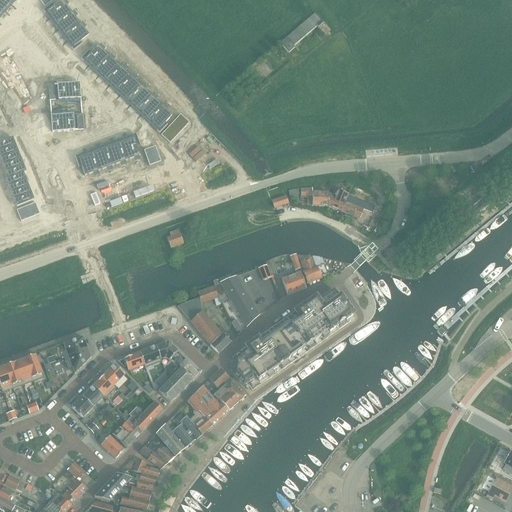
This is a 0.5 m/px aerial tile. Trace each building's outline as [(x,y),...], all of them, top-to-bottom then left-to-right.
[(9,0),(0,0),(0,12),(11,2),(9,0)] [(71,5),(56,16),(81,48),(95,38),(71,5)] [(315,13),(314,14),(280,43),(288,53),(295,48),(294,47),(317,27),(324,36),(330,31),(315,13)] [(105,48),(91,61),(162,133),(176,121),(105,48)] [(89,91),(56,91),(57,138),(89,138),(89,91)] [(180,115),(161,135),(169,144),(189,123),(180,115)] [(137,141),(83,162),(89,180),(144,159),(137,141)] [(22,143),(4,148),(14,182),(11,183),(20,211),(38,205),(29,178),(32,177),(22,143)] [(155,147),(144,151),(149,166),(160,162),(155,147)] [(312,188),(301,189),(301,193),(301,198),(306,198),(306,197),(312,197),(312,206),(327,207),(328,193),(312,192),(312,188)] [(328,193),(327,207),(341,212),(345,203),(348,195),(334,189),(332,195),(328,193)] [(272,202),(274,208),(274,209),(288,204),(286,197),(272,202)] [(484,197),(464,213),(470,219),(489,204),(484,197)] [(345,203),(341,212),(358,219),(357,221),(367,225),(369,219),(366,218),(367,215),(361,213),(362,210),(345,203)] [(35,204),(16,211),(21,222),(39,215),(35,204)] [(377,214),(373,220),(382,226),(386,220),(377,214)] [(167,238),(171,248),(183,244),(178,230),(170,233),(171,237),(167,238)] [(302,259),(300,262),(304,272),(302,272),(307,285),(320,280),(320,278),(327,275),(323,265),(318,267),(317,266),(323,264),(321,258),(313,256),(312,256),(311,257),(312,259),(311,259),(308,257),(302,259)] [(294,257),(289,259),(293,271),(299,269),(294,257)] [(266,266),(259,269),(263,281),(270,279),(266,266)] [(300,273),(282,281),(287,296),(306,288),(300,273)] [(215,286),(214,287),(217,295),(218,298),(220,304),(229,299),(246,327),(259,315),(236,277),(219,284),(220,285),(219,285),(215,286)] [(217,295),(214,287),(198,293),(200,299),(200,301),(217,295)] [(233,359),(232,374),(244,387),(256,378),(259,381),(267,375),(266,373),(271,368),(273,371),(280,366),(281,365),(280,365),(279,365),(278,362),(285,357),(288,360),(292,358),(303,350),(303,349),(307,347),(304,343),(312,337),(314,340),(313,341),(314,342),(315,341),(321,336),(319,333),(325,329),(327,332),(328,331),(328,332),(336,326),(337,327),(338,326),(337,325),(334,322),(341,316),(345,321),(346,321),(346,320),(354,314),(350,309),(349,308),(344,302),(345,301),(344,300),(344,301),(340,296),(338,297),(333,290),(318,300),(316,297),(307,303),(302,307),(294,313),(295,314),(286,320),(285,320),(286,320),(268,333),(268,332),(267,333),(259,339),(258,338),(254,341),(254,340),(249,344),(245,347),(246,348),(233,359)] [(200,299),(177,308),(210,346),(218,354),(230,342),(224,336),(226,333),(220,327),(217,330),(202,312),(201,304),(213,300),(218,298),(217,295),(200,301),(200,299)] [(236,320),(231,323),(235,329),(240,326),(236,320)] [(439,329),(435,333),(439,337),(443,334),(439,329)] [(66,350),(62,351),(65,358),(87,350),(83,338),(64,345),(66,350)] [(166,344),(156,348),(160,360),(161,360),(165,358),(169,361),(178,352),(170,345),(166,344)] [(156,348),(140,354),(144,366),(144,368),(161,362),(161,360),(160,360),(156,348)] [(87,350),(65,358),(69,370),(73,369),(74,374),(90,358),(87,350)] [(140,354),(118,362),(124,368),(126,367),(127,372),(144,366),(140,354)] [(35,355),(25,359),(33,382),(43,378),(38,364),(41,363),(42,363),(39,355),(36,357),(35,355)] [(25,359),(14,363),(23,385),(33,382),(25,359)] [(14,363),(4,367),(13,389),(23,385),(14,363)] [(114,365),(103,376),(115,388),(116,388),(114,386),(124,375),(114,365)] [(4,367),(0,368),(0,386),(2,393),(13,389),(4,367)] [(160,394),(170,403),(192,380),(183,371),(181,369),(158,393),(159,394),(160,394)] [(217,390),(227,380),(228,379),(222,372),(217,373),(209,380),(217,390)] [(103,376),(93,387),(105,398),(115,388),(103,376)] [(230,380),(228,379),(227,380),(228,381),(221,388),(236,404),(245,396),(230,380)] [(228,411),(236,404),(221,388),(228,381),(227,380),(217,390),(218,390),(219,389),(220,390),(215,394),(212,391),(210,393),(209,394),(219,406),(222,403),(228,411)] [(132,381),(127,387),(131,391),(137,386),(132,381)] [(146,384),(143,387),(149,393),(152,390),(146,384)] [(203,386),(202,387),(195,395),(208,411),(202,415),(212,427),(228,411),(222,403),(219,406),(209,394),(210,393),(203,386)] [(93,387),(83,397),(93,407),(103,397),(104,399),(105,398),(93,387)] [(139,388),(134,394),(137,397),(142,391),(139,388)] [(187,402),(187,403),(195,412),(193,413),(194,415),(189,420),(188,420),(201,436),(211,427),(212,427),(202,415),(208,411),(195,395),(187,402)] [(83,397),(71,408),(82,419),(82,418),(84,420),(95,409),(93,407),(83,397)] [(126,412),(122,416),(124,417),(141,433),(163,411),(155,403),(154,402),(143,414),(136,408),(129,416),(126,412)] [(103,409),(98,413),(103,418),(107,413),(103,409)] [(125,425),(121,429),(133,441),(141,433),(124,417),(122,419),(125,421),(123,423),(125,425)] [(171,420),(169,421),(165,426),(184,449),(201,436),(188,420),(189,420),(186,417),(179,423),(181,425),(177,429),(171,423),(173,422),(171,420)] [(156,435),(159,439),(175,458),(184,449),(165,426),(156,435)] [(112,437),(117,441),(126,449),(133,441),(121,429),(112,437)] [(109,437),(101,446),(115,460),(123,451),(109,437)] [(153,441),(147,449),(167,464),(175,458),(153,441)] [(147,460),(160,470),(167,464),(147,449),(144,447),(138,453),(148,459),(147,460)] [(511,452),(510,451),(503,463),(506,465),(511,468),(511,452)] [(131,460),(124,467),(131,470),(134,462),(131,460)] [(136,473),(156,479),(160,471),(145,467),(146,464),(138,460),(133,472),(136,473)] [(68,468),(79,479),(84,473),(74,463),(68,468)] [(153,486),(156,479),(136,473),(135,475),(139,477),(138,481),(153,486)] [(131,479),(117,475),(94,498),(109,502),(114,496),(121,490),(125,486),(128,482),(131,479)] [(25,484),(19,481),(8,476),(4,484),(15,490),(15,489),(21,492),(25,484)] [(61,497),(70,506),(86,490),(75,479),(68,487),(69,489),(61,497)] [(131,479),(128,482),(129,484),(133,485),(136,486),(135,489),(150,493),(151,492),(153,486),(138,481),(131,479)] [(505,502),(508,497),(503,494),(508,485),(496,479),(486,498),(491,500),(494,496),(505,502)] [(125,486),(121,490),(124,492),(130,493),(129,497),(148,502),(150,493),(135,489),(125,486)] [(11,494),(2,489),(0,491),(0,497),(7,501),(11,494)] [(43,511),(60,511),(51,502),(48,499),(48,500),(44,496),(44,495),(43,494),(39,498),(43,502),(47,506),(43,511)] [(64,511),(70,506),(61,497),(59,494),(51,502),(60,511),(64,511)] [(7,501),(0,497),(0,505),(12,511),(15,506),(7,501)] [(121,498),(120,505),(146,511),(148,502),(129,497),(128,499),(121,498)] [(95,503),(86,511),(112,511),(113,508),(95,503)]
